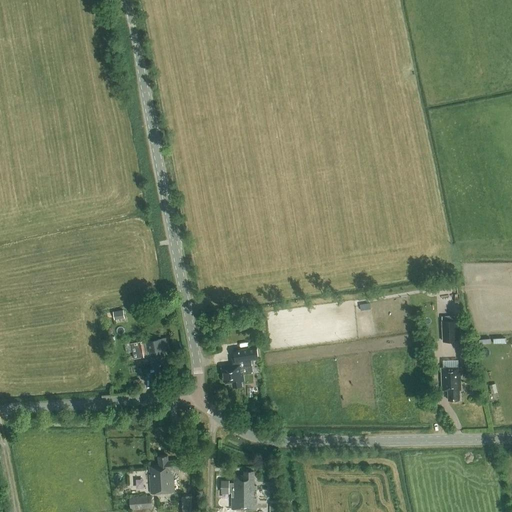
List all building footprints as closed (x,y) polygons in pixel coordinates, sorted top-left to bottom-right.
[(452,288),(451,282),(431,285),(432,291),(452,288)] [(123,310),(113,311),(114,319),(124,318),(123,310)] [(456,320),(441,321),(442,342),(457,341),(456,320)] [(163,349),(169,348),(167,338),(147,342),(152,369),(155,369),(156,372),(165,371),(164,367),(166,367),(163,349)] [(145,341),(131,343),(133,353),(146,351),(145,341)] [(252,366),(251,360),(258,359),(256,348),(235,351),(233,351),(234,358),(231,358),(232,365),(221,366),(223,382),(225,384),(232,383),(233,387),(242,386),(242,382),(244,381),(242,367),(252,366)] [(441,368),(441,391),(447,391),(448,401),(459,400),(458,390),(460,390),(460,367),(441,368)] [(172,470),(179,469),(178,460),(168,461),(167,456),(158,457),(158,465),(149,466),(151,493),(174,491),(172,470)] [(221,481),(221,493),(229,493),(229,492),(232,492),(232,508),(256,509),(256,507),(256,486),(254,486),(254,472),(244,472),(244,476),(234,476),(234,483),(229,483),(229,481),(221,481)] [(151,495),(129,497),(130,510),(152,508),(151,495)]
